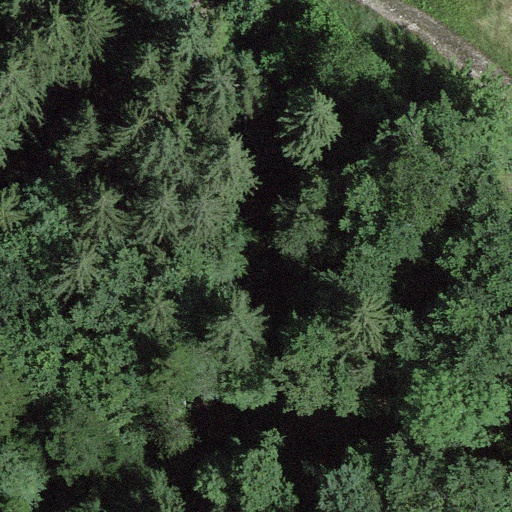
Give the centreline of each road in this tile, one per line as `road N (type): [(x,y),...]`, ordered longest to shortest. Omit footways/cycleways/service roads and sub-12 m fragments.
road 1 (track): [(237,0),(144,119),(0,243)]
road 2 (track): [(511,96),(413,19),(369,0)]
